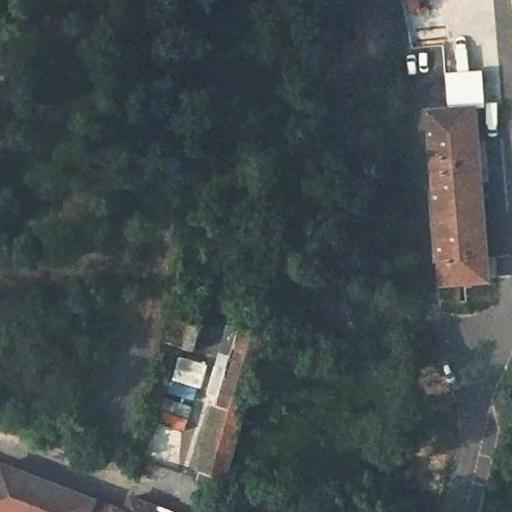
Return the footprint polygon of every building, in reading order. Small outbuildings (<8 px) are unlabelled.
[(474,107),(427,110),(440,282),(488,279),(488,275),(495,274),(493,255),(486,255),(480,182),(488,181),(484,140),(476,141),(474,107)] [(172,320),(166,344),(194,352),(201,328),(172,320)] [(241,348),(221,411),(245,420),(265,357),(272,334),(246,326),(238,347),(241,348)] [(221,411),(200,469),(226,477),(245,420),(221,411)] [(166,511),(132,498),(126,511),(118,511),(114,511),(113,511),(90,511),(94,502),(0,465),(0,511),(166,511)] [(226,477),(200,469),(198,480),(223,488),(226,477)] [(90,511),(113,511),(114,511),(94,502),(90,511)]
